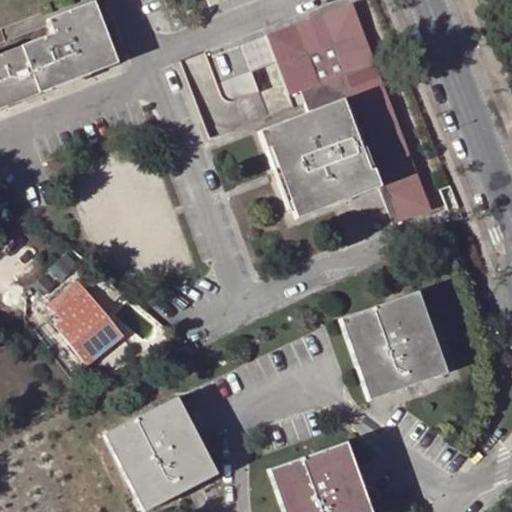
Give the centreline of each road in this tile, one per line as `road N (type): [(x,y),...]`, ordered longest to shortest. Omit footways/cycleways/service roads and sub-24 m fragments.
road 1 (residential): [(463,507),(308,383),(239,412),(242,511)]
road 2 (residential): [(237,306),(156,78)]
road 3 (secondary): [(428,0),(511,212)]
road 4 (residential): [(289,0),(139,56)]
road 5 (residential): [(8,132),(156,78)]
road 6 (residential): [(237,306),(360,260)]
